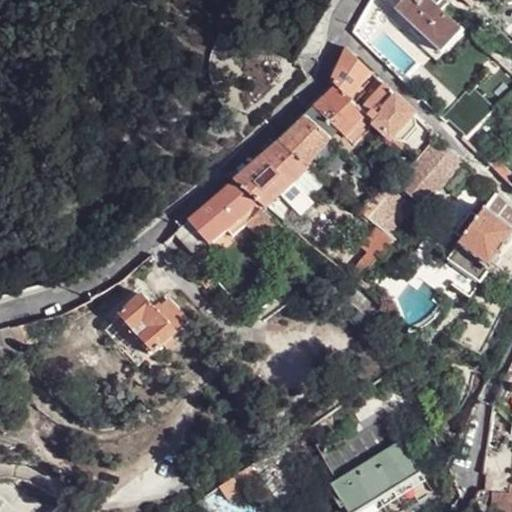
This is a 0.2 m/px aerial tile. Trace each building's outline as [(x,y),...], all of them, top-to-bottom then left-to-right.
[(444,0),(406,0),(396,11),(444,53),(465,29),(444,11),(438,6),(444,0)] [(449,4),(444,0),(438,6),(444,11),(449,4)] [(347,49),(331,84),(335,88),(336,87),(348,98),(352,95),(372,73),(347,49)] [(508,57),(502,51),(497,57),(504,62),(508,57)] [(384,86),(378,79),(359,101),(355,106),(361,111),(384,86)] [(384,86),(361,111),(367,117),(377,127),(391,140),(399,132),(414,114),(384,86)] [(346,140),(367,117),(361,111),(355,106),(348,98),(336,87),(335,88),(314,109),(339,132),(346,140)] [(348,98),(355,106),(359,101),(352,95),(348,98)] [(330,142),(339,132),(314,109),(305,119),(330,142)] [(419,119),(414,114),(399,132),(406,139),(415,130),(419,119)] [(490,116),(465,141),(479,154),(503,130),(490,116)] [(341,152),(347,156),(377,127),(367,117),(346,140),(339,132),(330,142),(341,152)] [(280,143),(308,167),(330,142),(305,119),(280,143)] [(462,165),(434,141),(390,193),(369,219),(378,227),(386,235),(395,243),(442,188),(454,198),(475,173),(464,163),(462,165)] [(309,169),(319,177),(341,152),(330,142),(308,167),(309,169)] [(280,143),(236,181),(259,203),(267,209),(309,169),(308,167),(280,143)] [(511,171),(492,152),(485,159),(511,185),(511,171)] [(309,169),(267,209),(284,223),(295,211),(301,217),(315,204),(309,199),(326,183),(319,177),(309,169)] [(236,181),(188,222),(207,244),(209,246),(259,203),(236,181)] [(362,213),(369,219),(390,193),(383,187),(362,213)] [(488,205),(496,194),(489,187),(480,198),(488,205)] [(511,230),(511,210),(496,194),(488,205),(485,210),(511,230)] [(447,262),(476,282),(483,272),(486,267),(491,271),(492,271),(511,242),(511,230),(485,210),(479,218),(464,238),(447,262)] [(260,211),(247,226),(271,246),(284,230),(260,211)] [(456,233),(464,238),(479,218),(471,212),(456,233)] [(207,244),(188,222),(174,234),(180,242),(193,257),(207,244)] [(378,227),(360,247),(369,254),(377,245),(386,235),(378,227)] [(386,235),(377,245),(387,253),(395,243),(386,235)] [(368,255),(349,277),(359,285),(364,280),(378,263),(368,255)] [(374,288),(364,280),(359,285),(360,287),(370,294),(374,288)] [(349,292),(353,295),(358,289),(354,285),(349,292)] [(364,306),(372,296),(370,294),(360,287),(358,289),(353,295),(352,297),(364,306)] [(116,320),(151,357),(162,346),(172,337),(176,333),(153,308),(142,297),(116,320)] [(176,333),(187,323),(166,301),(159,307),(157,305),(153,308),(176,333)] [(11,328),(0,330),(0,359),(21,354),(11,328)] [(175,342),(172,337),(162,346),(166,350),(175,342)] [(432,387),(418,394),(430,423),(445,418),(432,387)] [(339,480),(402,442),(381,411),(320,448),(339,480)] [(359,511),(422,473),(402,442),(339,480),(332,485),(349,511),(359,511)] [(266,457),(241,474),(249,487),(261,478),(269,488),(279,476),(266,457)] [(301,478),(287,466),(279,476),(269,488),(283,502),(301,478)] [(359,511),(378,511),(428,482),(422,473),(359,511)] [(241,474),(221,488),(230,501),(249,488),(249,487),(241,474)] [(511,511),(511,496),(495,497),(494,511),(511,511)]
